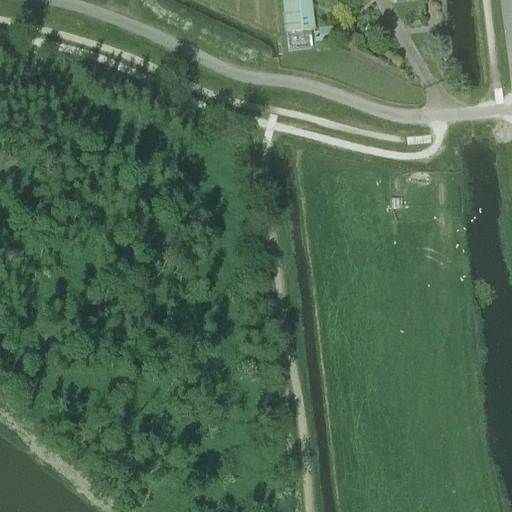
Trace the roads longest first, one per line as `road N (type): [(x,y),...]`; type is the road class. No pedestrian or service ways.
road 1 (unknown): [(308,511),(263,149),(273,127),(413,159),(432,151),(439,116)]
road 2 (unknown): [(273,127),(51,45),(0,35)]
